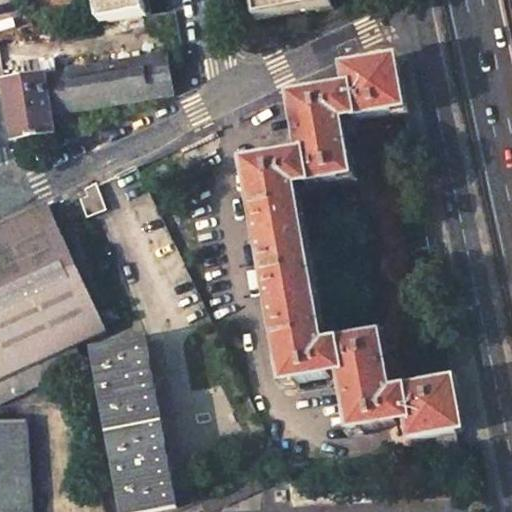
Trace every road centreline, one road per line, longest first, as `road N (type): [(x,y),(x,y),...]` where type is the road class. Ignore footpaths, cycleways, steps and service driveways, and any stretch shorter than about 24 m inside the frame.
road 1 (secondary): [(416,0),(511,469)]
road 2 (residential): [(4,200),(222,97),(203,0)]
road 3 (trunk): [(475,0),(511,172)]
